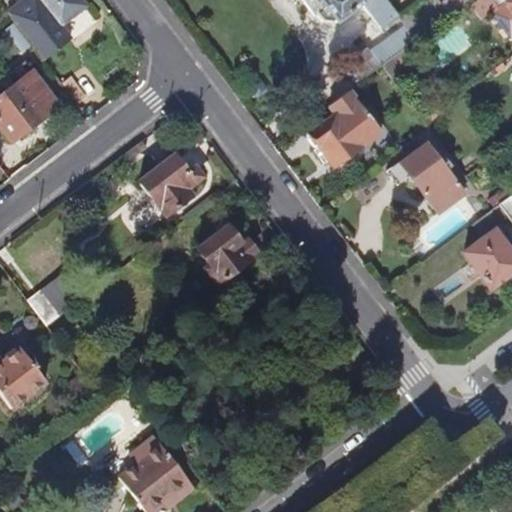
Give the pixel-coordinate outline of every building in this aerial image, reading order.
[(0,0),(0,3),(44,60),(70,40),(61,27),(88,7),(82,0),(0,0)] [(302,0),(315,17),(318,15),(322,21),(332,23),(335,21),(336,23),(362,5),(381,30),(397,17),(384,0),(302,0)] [(344,62),(359,82),(380,65),(405,47),(448,15),(437,0),(435,0),(370,50),(366,45),(344,62)] [(511,0),(490,0),(497,8),(490,14),(511,41),(511,40),(511,0)] [(405,47),(380,65),(394,83),(418,66),(405,47)] [(0,128),(10,142),(58,105),(25,61),(0,79),(0,82),(6,91),(0,95),(0,128)] [(66,89),(78,104),(87,97),(75,82),(66,89)] [(348,90),(327,105),(334,114),(308,134),(333,168),(381,132),(348,90)] [(465,176),(428,128),(401,148),(407,155),(395,165),(386,171),(397,186),(409,177),(437,214),(465,194),(460,187),(468,181),(465,176)] [(401,148),(389,157),(395,165),(407,155),(401,148)] [(173,155),(139,182),(165,217),(192,196),(186,190),(179,179),(187,173),(186,172),(173,155)] [(186,172),(187,173),(179,179),(186,190),(202,177),(193,166),(186,172)] [(510,196),(504,188),(489,202),(494,208),(510,196)] [(511,198),(510,196),(494,208),(490,212),(496,220),(498,222),(506,216),(511,223),(511,198)] [(490,212),(472,225),(478,234),(496,220),(490,212)] [(259,255),(238,226),(231,231),(227,225),(196,249),(203,257),(199,261),(217,285),(259,255)] [(493,232),(463,254),(490,289),(511,272),(511,256),(505,246),(511,240),(502,226),(494,232),(493,232)] [(41,290),(27,301),(46,326),(60,315),(41,290)] [(33,316),(26,317),(23,323),(27,330),(35,329),(38,322),(33,316)] [(20,348),(0,363),(0,395),(10,409),(45,383),(20,348)] [(86,385),(79,376),(67,384),(76,397),(77,397),(88,388),(86,385)] [(88,388),(77,397),(83,405),(98,394),(89,382),(86,385),(88,388)] [(152,436),(137,449),(144,457),(134,465),(117,478),(144,511),(151,511),(162,504),(190,483),(152,436)] [(137,449),(127,456),(134,465),(144,457),(137,449)] [(190,483),(162,504),(166,509),(193,488),(190,483)] [(14,492),(3,500),(12,511),(23,503),(14,492)] [(491,511),(511,511),(511,496),(510,494),(490,510),(491,511)]
